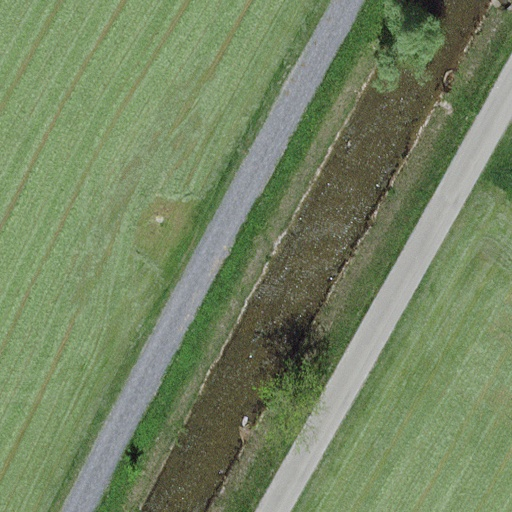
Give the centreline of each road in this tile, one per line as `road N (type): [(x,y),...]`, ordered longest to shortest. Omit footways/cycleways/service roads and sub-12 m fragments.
road 1 (track): [(99,511),(376,0)]
road 2 (track): [(511,84),(275,511)]
